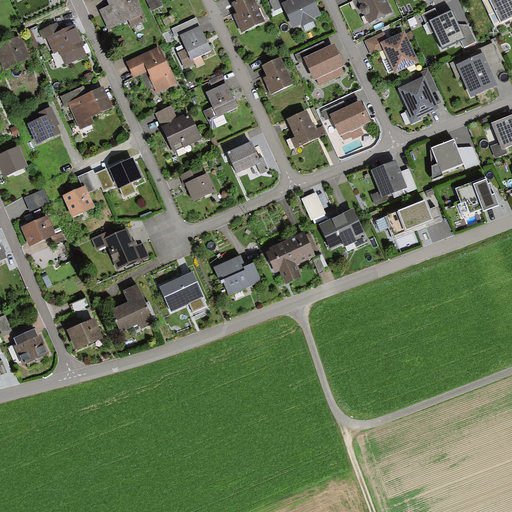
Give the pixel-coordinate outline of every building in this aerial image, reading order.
[(142,16),(134,0),(105,0),(110,10),(100,15),(108,31),(142,16)] [(265,22),(255,0),(238,0),(233,3),(237,13),(233,15),(242,33),(265,22)] [(285,6),(294,27),(322,14),(315,0),(271,0),(269,1),(274,11),(285,6)] [(388,0),(358,0),(370,22),(393,10),(388,0)] [(511,17),(511,0),(481,0),(494,26),(511,17)] [(463,39),(452,13),(431,22),(442,49),(463,39)] [(180,35),(200,26),(196,17),(171,29),(176,37),(180,35)] [(58,22),(39,30),(43,40),(47,38),(54,54),(59,52),(65,66),(88,55),(84,47),(85,46),(75,23),(62,29),(58,22)] [(200,26),(180,35),(186,49),(178,52),(186,69),(196,64),(194,59),(211,50),(200,26)] [(419,62),(406,31),(381,42),(394,73),(419,62)] [(19,35),(0,42),(0,58),(4,68),(29,57),(19,35)] [(326,46),(323,41),(295,54),(299,63),(306,59),(319,86),(344,74),(340,68),(345,66),(334,43),(326,46)] [(160,45),(126,61),(134,78),(148,72),(150,76),(148,76),(157,94),(178,83),(160,45)] [(294,84),(281,58),(262,67),(268,77),(264,79),(272,95),(294,84)] [(482,59),(458,68),(471,100),(495,90),(482,59)] [(427,68),(412,76),(414,80),(400,88),(410,108),(404,111),(411,125),(422,119),(420,116),(440,106),(433,93),(438,91),(427,68)] [(238,106),(227,82),(206,92),(217,116),(238,106)] [(112,107),(103,86),(83,95),(79,88),(60,97),(65,108),(70,106),(81,129),(94,123),(91,116),(112,107)] [(362,101),(331,115),(344,143),(364,134),(359,126),(371,120),(362,101)] [(52,106),(38,112),(41,118),(28,124),(37,144),(61,133),(57,125),(59,124),(52,106)] [(189,112),(177,118),(171,106),(155,113),(173,153),(202,139),(189,112)] [(316,129),(307,110),(288,119),(297,137),(291,140),(295,148),(326,134),(322,126),(316,129)] [(511,114),(492,123),(499,143),(491,146),(496,158),(508,153),(506,148),(511,145),(511,114)] [(431,148),(433,180),(443,176),(442,172),(464,164),(458,148),(454,139),(431,148)] [(262,163),(253,143),(230,154),(239,173),(262,163)] [(26,165),(16,145),(0,152),(0,168),(4,176),(26,165)] [(472,147),(458,148),(464,164),(466,169),(479,163),(472,147)] [(133,157),(109,168),(118,188),(120,188),(124,198),(137,192),(133,183),(143,178),(133,157)] [(396,160),(371,170),(380,191),(371,195),(375,205),(389,199),(387,195),(392,193),(408,187),(401,171),(396,160)] [(208,173),(205,174),(201,165),(179,175),(184,187),(187,186),(193,200),(216,191),(208,173)] [(106,168),(95,173),(102,187),(103,191),(114,185),(106,168)] [(408,187),(392,193),(394,198),(417,188),(409,168),(401,171),(408,187)] [(78,176),(83,187),(85,185),(89,193),(102,187),(95,173),(93,169),(78,176)] [(491,183),(489,183),(486,177),(456,189),(461,202),(457,204),(462,217),(482,209),(483,212),(500,206),(491,183)] [(89,193),(85,185),(83,187),(63,196),(73,217),(95,207),(89,193)] [(45,189),(24,198),(30,212),(50,203),(45,189)] [(315,192),(302,198),(312,221),(326,215),(315,192)] [(426,200),(385,216),(394,239),(426,226),(426,227),(442,221),(436,206),(430,209),(426,200)] [(369,240),(354,208),(320,224),(331,249),(344,243),(345,246),(355,241),(357,246),(369,240)] [(56,233),(48,215),(22,227),(30,246),(56,233)] [(133,241),(127,228),(112,235),(110,230),(91,239),(97,252),(107,247),(115,263),(114,266),(116,271),(136,261),(137,264),(150,258),(143,242),(139,244),(136,240),(133,241)] [(306,235),(305,232),(271,248),(272,250),(267,253),(276,272),(280,270),(286,283),(302,275),(297,265),(315,256),(314,253),(318,251),(310,233),(306,235)] [(245,266),(241,256),(215,267),(222,282),(224,281),(229,294),(261,281),(254,263),(245,266)] [(191,274),(160,288),(168,306),(178,301),(181,308),(201,299),(191,274)] [(128,302),(112,309),(122,331),(138,323),(140,329),(155,322),(137,284),(122,291),(128,302)] [(95,317),(67,329),(76,349),(104,337),(95,317)] [(8,318),(0,320),(0,323),(4,335),(13,332),(8,318)] [(48,353),(40,335),(38,336),(35,329),(14,338),(18,346),(15,347),(23,364),(48,353)]
